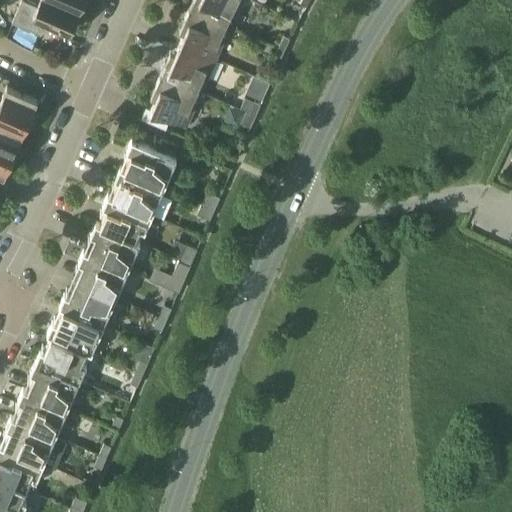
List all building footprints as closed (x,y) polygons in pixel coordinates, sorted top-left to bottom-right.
[(46,21),(70,31),(79,10),(57,0),(39,0),(37,5),(25,0),(21,0),(12,21),(41,33),(46,21)] [(57,0),(79,10),(83,0),(57,0)] [(230,14),(235,16),(242,0),(192,0),(189,7),(226,23),(230,14)] [(184,31),(179,42),(216,58),(226,35),(222,33),(226,23),(189,7),(180,29),(184,31)] [(284,34),(278,45),(278,46),(285,49),(291,37),(284,34)] [(202,78),(206,80),(216,58),(179,42),(175,52),(170,50),(161,73),(197,89),(202,78)] [(274,57),(280,60),(285,49),(278,46),(274,57)] [(140,117),(165,128),(170,117),(187,124),(197,101),(193,99),(197,89),(161,73),(151,95),(155,97),(151,108),(146,106),(140,117)] [(38,99),(7,85),(0,101),(0,105),(35,121),(39,112),(33,109),(38,99)] [(250,111),(247,110),(256,114),(261,103),(254,100),(250,111)] [(25,127),(31,130),(35,121),(0,105),(0,128),(21,137),(25,127)] [(241,121),(251,126),(256,114),(247,110),(246,110),(241,121)] [(0,128),(0,150),(19,159),(23,150),(17,147),(21,137),(0,128)] [(124,168),(120,166),(164,186),(165,185),(160,183),(165,173),(169,175),(177,158),(132,138),(127,150),(131,152),(124,168)] [(9,166),(15,168),(19,159),(0,150),(0,174),(4,176),(9,166)] [(115,178),(119,180),(112,195),(108,193),(108,194),(152,213),(153,213),(148,211),(153,201),(157,202),(164,186),(120,166),(115,178)] [(207,190),(202,202),(207,204),(214,207),(219,195),(212,192),(207,190)] [(96,221),(95,221),(140,241),(136,239),(141,228),(145,230),(152,213),(108,194),(102,206),(107,207),(100,223),(96,221)] [(202,202),(197,213),(203,215),(209,218),(214,207),(207,204),(202,202)] [(83,249),(128,269),(128,268),(124,267),(129,256),(133,258),(140,241),(95,221),(90,233),(95,235),(88,251),(83,249)] [(179,258),(183,260),(191,263),(197,248),(185,242),(179,258)] [(83,263),(76,279),(112,295),(117,284),(121,286),(128,269),(83,249),(78,261),(83,263)] [(177,274),(184,278),(191,263),(183,260),(177,274)] [(111,307),(107,306),(112,295),(76,279),(69,295),(65,293),(60,305),(104,324),(111,307)] [(171,306),(164,303),(159,315),(166,318),(171,306)] [(95,333),(100,323),(104,324),(60,305),(64,307),(57,322),(53,321),(48,332),(92,352),(99,335),(95,333)] [(154,326),(161,329),(166,318),(159,315),(154,326)] [(88,350),(92,352),(48,332),(48,333),(52,335),(45,350),(41,348),(36,360),(80,380),(87,363),(83,361),(88,350)] [(147,362),(140,359),(135,371),(142,374),(147,362)] [(73,396),(80,380),(36,360),(31,372),(35,374),(28,389),(28,390),(68,407),(64,405),(68,394),(73,396)] [(130,382),(137,385),(142,374),(135,371),(130,382)] [(15,417),(11,415),(56,435),(52,433),(56,422),(61,424),(68,407),(28,390),(28,389),(23,387),(18,399),(22,401),(15,417)] [(118,429),(123,417),(116,414),(111,426),(118,429)] [(3,444),(0,443),(44,462),(40,460),(44,450),(48,452),(56,435),(11,415),(6,427),(10,429),(3,444)] [(111,445),(104,442),(99,454),(106,457),(111,445)] [(0,476),(27,488),(32,477),(36,479),(44,462),(0,443),(0,476)] [(94,465),(101,468),(106,457),(99,454),(94,465)] [(0,509),(6,511),(21,511),(27,501),(22,499),(27,488),(0,476),(0,509)] [(75,495),(70,507),(81,511),(82,511),(87,501),(75,495)]
